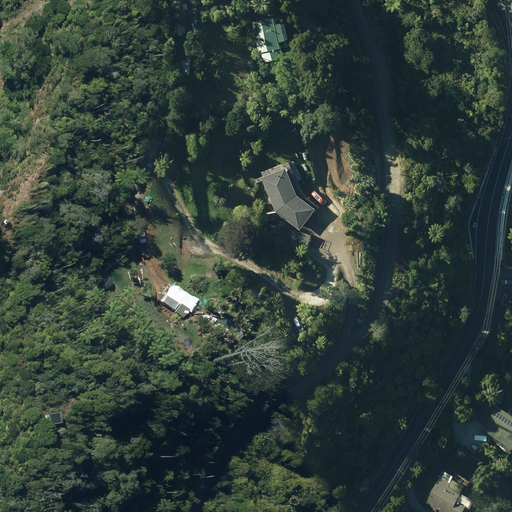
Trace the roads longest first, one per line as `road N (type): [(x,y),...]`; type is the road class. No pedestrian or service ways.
road 1 (residential): [(191,511),(214,462),(342,354),(386,290),(391,168),(375,57),(357,0)]
road 2 (secondary): [(511,126),(486,217),(481,301),(455,378),(362,511)]
